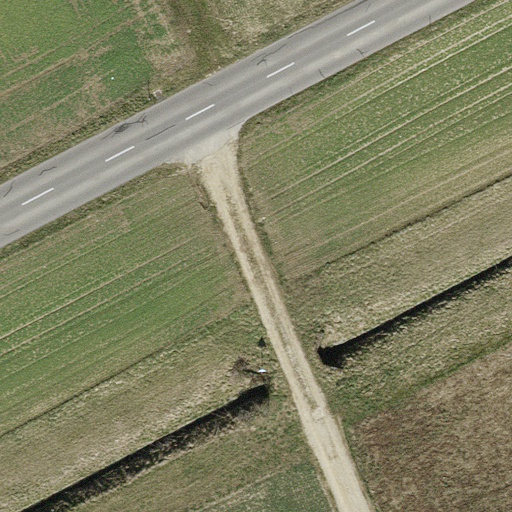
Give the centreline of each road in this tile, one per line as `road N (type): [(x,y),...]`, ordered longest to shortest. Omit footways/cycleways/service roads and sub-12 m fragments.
road 1 (tertiary): [(0,220),(423,0)]
road 2 (track): [(198,117),(359,511)]
